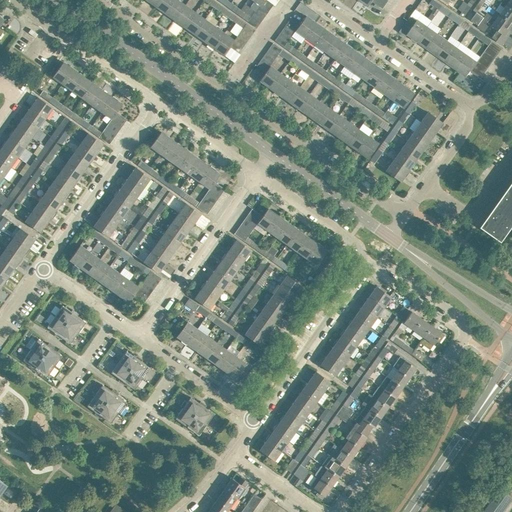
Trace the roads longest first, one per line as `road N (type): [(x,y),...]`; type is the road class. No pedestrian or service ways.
road 1 (residential): [(341,511),(466,339),(459,317),(369,264)]
road 2 (unclassified): [(268,152),(60,0)]
road 3 (residential): [(406,212),(226,85)]
road 4 (residential): [(139,340),(256,170)]
road 5 (residential): [(158,100),(43,268)]
road 6 (residential): [(254,424),(369,264)]
road 7 (secondary): [(408,511),(511,361)]
road 8 (residential): [(226,85),(105,0)]
road 9 (residential): [(369,264),(256,170)]
road 10 (unclassified): [(387,236),(268,152)]
road 11 (residential): [(158,100),(51,24)]
road 12 (unclassified): [(414,254),(511,338)]
road 13 (residential): [(256,170),(158,100)]
